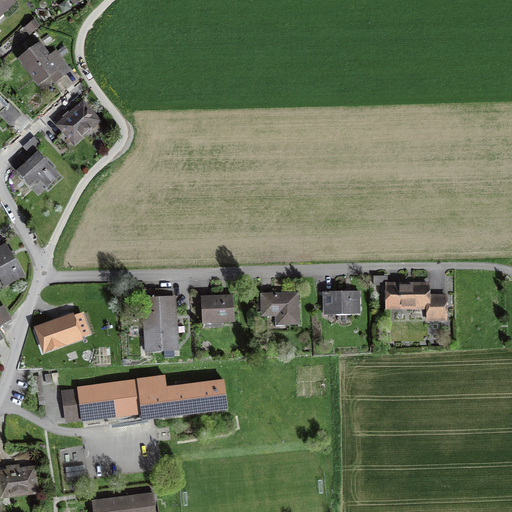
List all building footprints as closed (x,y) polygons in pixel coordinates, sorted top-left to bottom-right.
[(0,0),(0,17),(15,3),(11,0),(0,0)] [(35,30),(28,22),(17,32),(24,39),(35,30)] [(40,42),(18,60),(39,86),(49,78),(55,86),(72,73),(55,51),(50,55),(40,42)] [(101,122),(82,102),(55,127),(74,147),(101,122)] [(39,152),(16,172),(29,187),(38,179),(47,188),(61,176),(39,152)] [(1,246),(0,245),(0,289),(19,279),(1,246)] [(159,298),(174,297),(173,288),(158,289),(159,298)] [(425,288),(381,288),(381,312),(421,312),(421,324),(443,324),(442,297),(425,297),(425,288)] [(159,298),(158,289),(140,290),(141,299),(144,299),(159,298)] [(354,293),(317,295),(318,318),(354,316),(354,293)] [(293,294),(255,296),(256,318),(271,317),(272,327),(294,326),(293,294)] [(145,317),(175,315),(175,312),(174,297),(159,298),(144,299),(145,317)] [(229,298),(195,299),(197,327),(230,325),(229,298)] [(3,306),(0,307),(0,325),(11,319),(3,306)] [(68,315),(27,330),(37,357),(78,342),(68,315)] [(146,334),(176,333),(176,329),(175,315),(145,317),(146,334)] [(176,333),(146,334),(147,352),(177,350),(177,345),(176,333)] [(137,424),(223,414),(220,382),(161,389),(159,378),(69,388),(70,393),(56,394),(59,426),(136,417),(137,424)] [(29,468),(0,473),(0,501),(34,496),(29,468)] [(132,497),(133,511),(155,511),(153,494),(132,497)] [(114,499),(115,511),(133,511),(132,497),(114,499)] [(115,511),(114,499),(90,503),(90,511),(115,511)]
